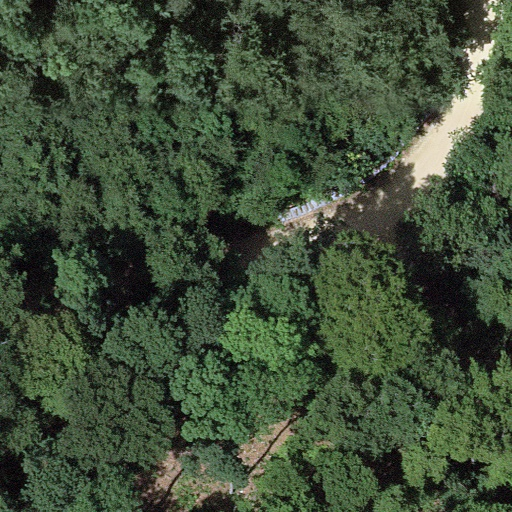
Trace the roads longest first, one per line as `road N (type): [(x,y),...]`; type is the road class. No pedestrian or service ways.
road 1 (track): [(0,304),(112,293),(373,224)]
road 2 (track): [(373,224),(412,250),(440,330),(511,423)]
road 3 (track): [(373,224),(420,189),(462,120),(480,65)]
